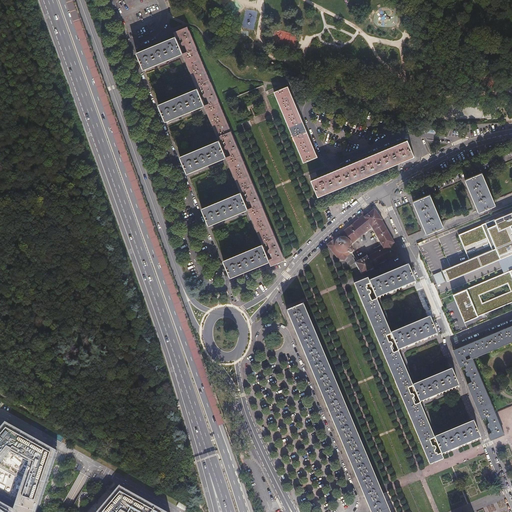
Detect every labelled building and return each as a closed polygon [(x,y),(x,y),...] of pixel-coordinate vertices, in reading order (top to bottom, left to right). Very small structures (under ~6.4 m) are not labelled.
[(184,308),(73,0),(64,0),(218,429),(225,426),(206,371),(184,308)] [(176,36),(183,53),(197,88),(205,106),(219,140),(226,158),(241,193),(248,211),(251,218),(255,227),(257,233),(261,243),(262,245),(269,262),(271,265),(284,260),(188,26),(174,32),(176,36)] [(176,36),(136,52),(143,69),(183,53),(176,36)] [(289,86),(275,92),(305,163),(318,158),(317,154),(310,137),(304,123),(297,107),(290,90),(289,86)] [(197,88),(158,104),(166,122),(205,106),(197,88)] [(312,179),(311,180),(318,195),(319,195),(329,191),(335,188),(353,181),(354,180),(356,179),(357,179),(359,178),(360,178),(362,177),(363,176),(364,176),(366,175),(368,174),(369,174),(370,174),(372,173),(373,172),(375,171),(376,171),(378,170),(379,170),(381,169),(382,168),(385,167),(388,166),(389,166),(391,165),(392,164),(394,163),(395,163),(396,163),(397,162),(398,162),(400,161),(401,160),(403,160),(404,159),(407,158),(410,157),(411,157),(413,155),(414,155),(407,139),(407,140),(404,141),(403,141),(401,142),(400,143),(398,143),(397,144),(395,145),(394,145),(391,146),(390,147),(388,147),(387,148),(385,149),(384,149),(382,150),(381,150),(379,151),(378,152),(376,153),(375,153),(373,154),(372,154),(369,155),(369,156),(366,157),(365,157),(363,158),(362,158),(360,159),(359,160),(357,161),(356,161),(353,162),(350,163),(349,164),(347,165),(346,165),(344,166),(343,166),(341,167),(340,168),(338,169),(337,169),(334,170),(331,171),(330,172),(328,173),(327,173),(325,174),(324,174),(322,175),(321,176),(319,177),(318,177),(316,178),(315,178),(312,179)] [(219,140),(180,156),(188,174),(226,158),(219,140)] [(477,211),(478,212),(494,205),(494,204),(493,202),(493,201),(492,199),(491,198),(490,195),(490,194),(489,192),(489,191),(488,189),(487,188),(486,186),(486,185),(485,183),(485,182),(484,179),(483,179),(483,176),(482,175),(481,173),(481,172),(464,179),(465,182),(466,183),(467,186),(468,189),(468,190),(469,191),(469,192),(470,193),(471,195),(471,196),(472,197),(472,198),(472,199),(473,201),(474,202),(475,205),(476,208),(477,211)] [(203,209),(202,209),(209,227),(210,226),(213,225),(216,224),(219,223),(220,223),(220,222),(222,222),(223,221),(225,220),(226,220),(228,219),(229,219),(231,218),(232,217),(235,216),(236,216),(238,215),(239,215),(240,214),(241,214),(242,213),(244,213),(245,212),(247,211),(248,211),(241,193),(240,194),(238,195),(237,195),(235,196),(234,196),(232,197),(231,198),(229,198),(228,199),(225,200),(224,200),(222,201),(221,201),(219,202),(218,203),(216,204),(215,204),(212,205),(209,206),(208,207),(206,207),(205,208),(203,209)] [(425,232),(426,233),(443,227),(442,225),(442,223),(441,223),(440,220),(439,217),(439,216),(438,214),(437,213),(436,211),(436,210),(435,208),(435,207),(434,205),(433,204),(432,201),(432,200),(431,198),(431,197),(430,195),(429,194),(413,201),(413,202),(414,204),(414,205),(415,207),(416,208),(417,211),(418,213),(418,214),(419,217),(419,218),(420,218),(420,220),(421,221),(422,223),(422,224),(423,226),(423,227),(424,229),(425,230),(425,232)] [(326,246),(327,247),(337,260),(345,261),(348,252),(348,253),(349,253),(350,254),(351,253),(352,253),(352,252),(353,251),(352,250),(351,248),(352,245),(352,244),(372,228),(384,248),(368,257),(367,256),(356,262),(363,274),(375,267),(388,259),(390,262),(398,258),(396,255),(399,253),(393,242),(381,221),(382,220),(374,210),(365,217),(363,215),(357,220),(326,246)] [(511,212),(495,220),(482,226),(459,235),(469,259),(442,270),(446,281),(498,259),(502,269),(504,273),(466,289),(460,292),(459,292),(452,295),(464,322),(477,317),(511,302),(511,212)] [(225,261),(224,261),(231,278),(232,277),(234,276),(235,276),(237,275),(238,275),(240,274),(241,273),(243,273),(244,272),(247,271),(250,270),(253,269),(254,268),(256,267),(257,267),(259,266),(260,266),(262,265),(263,264),(265,263),(266,263),(268,262),(269,262),(262,245),(261,246),(259,246),(258,247),(256,248),(255,248),(253,249),(252,249),(250,250),(249,251),(247,252),(246,252),(243,253),(240,254),(240,255),(237,255),(236,256),(234,257),(233,257),(231,258),(230,258),(228,259),(225,261)] [(414,284),(415,284),(408,266),(407,267),(405,268),(404,268),(402,269),(401,269),(398,270),(398,271),(395,272),(392,273),(391,273),(389,274),(388,275),(386,276),(385,276),(383,277),(382,277),(379,278),(379,279),(376,280),(375,280),(373,281),(372,281),(370,282),(369,283),(377,300),(378,300),(380,299),(381,298),(383,297),(384,297),(386,296),(387,296),(389,295),(390,294),(392,293),(393,293),(395,292),(396,292),(399,291),(399,290),(402,289),(403,289),(405,288),(406,288),(408,287),(409,286),(411,285),(412,285),(414,284)] [(437,284),(445,281),(441,270),(433,274),(437,284)] [(379,305),(377,300),(369,283),(368,279),(354,284),(430,465),(444,459),(442,455),(435,438),(430,427),(427,419),(423,410),(420,403),(413,386),(410,378),(405,368),(400,356),(399,352),(391,334),(388,328),(384,317),(379,305)] [(304,307),(303,306),(287,312),(287,313),(288,315),(288,316),(289,318),(289,319),(290,319),(290,321),(291,322),(292,324),(292,325),(292,326),(293,328),(294,331),(295,332),(296,334),(296,335),(297,337),(297,338),(298,340),(299,341),(300,343),(300,344),(300,345),(301,347),(302,350),(303,350),(303,352),(303,353),(304,354),(305,356),(305,357),(306,359),(306,360),(307,362),(308,363),(309,365),(309,366),(310,368),(310,369),(311,371),(312,372),(313,374),(313,375),(314,377),(314,378),(315,380),(315,381),(316,383),(317,384),(318,387),(318,388),(319,390),(319,391),(320,393),(321,394),(322,396),(322,397),(323,399),(323,400),(324,403),(325,403),(325,405),(326,406),(326,407),(327,409),(327,410),(328,412),(328,413),(329,415),(330,416),(331,418),(331,419),(332,421),(332,422),(333,425),(334,425),(334,426),(335,427),(335,428),(336,430),(336,431),(337,434),(338,434),(339,437),(339,438),(340,440),(340,441),(341,443),(342,444),(342,445),(342,446),(343,447),(344,449),(344,450),(345,453),(346,456),(347,457),(348,459),(348,460),(349,462),(349,463),(350,465),(351,466),(352,468),(352,469),(353,471),(353,472),(354,474),(354,475),(355,475),(356,478),(356,479),(357,481),(357,482),(358,484),(358,485),(359,487),(360,487),(361,490),(362,493),(362,494),(363,496),(364,497),(365,499),(365,500),(366,502),(366,503),(366,504),(367,505),(367,506),(368,509),(369,509),(369,510),(370,511),(369,511),(389,511),(388,509),(388,508),(387,506),(386,505),(386,503),(385,502),(384,499),(383,496),(382,495),(382,493),(381,492),(380,490),(380,489),(379,487),(379,486),(378,486),(378,484),(377,483),(376,481),(376,480),(375,478),(375,477),(374,475),(373,474),(373,472),(372,471),(371,469),(371,468),(370,465),(370,464),(369,462),(368,461),(367,459),(367,458),(366,456),(366,455),(365,453),(364,452),(363,450),(363,449),(362,447),(362,446),(361,444),(360,443),(359,440),(359,439),(358,437),(358,436),(357,434),(356,433),(355,431),(355,430),(354,428),(354,427),(353,424),(352,424),(352,421),(351,421),(350,419),(350,418),(349,415),(349,414),(348,412),(347,411),(346,409),(346,408),(345,406),(345,405),(344,403),(343,402),(343,400),(342,399),(341,397),(341,396),(340,394),(340,393),(339,390),(338,389),(337,387),(337,386),(336,384),(336,383),(335,381),(334,380),(333,378),(333,377),(332,374),(331,371),(330,371),(329,369),(329,368),(328,366),(328,365),(327,362),(326,359),(325,359),(324,356),(324,355),(323,353),(323,352),(322,350),(321,349),(320,347),(320,346),(319,344),(319,343),(318,341),(317,340),(316,337),(315,334),(314,331),(313,330),(312,328),(312,327),(311,325),(311,324),(310,322),(310,321),(309,318),(308,318),(307,315),(307,314),(306,312),(306,311),(305,309),(304,309),(304,307)] [(436,336),(437,336),(429,318),(428,319),(426,320),(425,320),(423,321),(422,321),(420,322),(419,323),(417,324),(416,324),(414,325),(413,325),(411,326),(410,327),(407,328),(404,329),(403,329),(401,330),(400,331),(398,332),(397,332),(395,333),(394,333),(392,334),(391,334),(399,352),(401,351),(402,350),(404,349),(405,349),(407,348),(408,348),(409,348),(411,347),(412,346),(414,345),(415,345),(417,344),(418,344),(420,343),(421,342),(423,341),(424,341),(426,340),(427,340),(430,339),(431,338),(433,337),(434,337),(436,336)] [(511,340),(511,325),(508,327),(495,332),(478,339),(463,346),(453,350),(458,363),(460,367),(465,364),(467,371),(467,372),(467,373),(467,374),(468,375),(469,375),(470,376),(472,381),(467,384),(469,388),(476,405),(480,415),(481,419),(487,417),(493,432),(488,434),(490,440),(493,439),(504,434),(494,412),(472,357),(511,340)] [(458,388),(459,388),(451,370),(450,371),(448,372),(447,372),(445,373),(444,373),(442,374),(441,375),(439,375),(438,376),(436,377),(435,377),(432,378),(429,379),(429,380),(426,381),(425,381),(423,382),(422,382),(420,383),(419,384),(417,385),(416,385),(414,386),(413,386),(420,403),(421,403),(423,402),(424,402),(426,401),(427,401),(429,400),(430,399),(432,398),(433,398),(436,397),(437,397),(439,396),(440,395),(442,394),(443,394),(445,393),(446,393),(448,392),(449,392),(452,391),(452,390),(455,389),(458,388)] [(479,440),(481,439),(473,422),(472,423),(470,424),(469,424),(467,425),(466,425),(464,426),(463,427),(461,428),(460,428),(458,429),(457,429),(454,430),(454,431),(451,432),(448,433),(447,433),(445,434),(444,435),(442,436),(441,436),(439,437),(438,437),(436,438),(435,438),(442,455),(443,455),(445,454),(446,454),(448,453),(449,453),(451,452),(452,451),(454,450),(455,450),(457,449),(458,449),(461,448),(462,447),(464,446),(465,446),(467,445),(468,445),(469,444),(470,444),(471,443),(473,442),(474,442),(477,441),(479,440)] [(0,511),(160,511),(120,489),(100,511),(38,511),(57,454),(6,425),(0,432),(0,511)]
